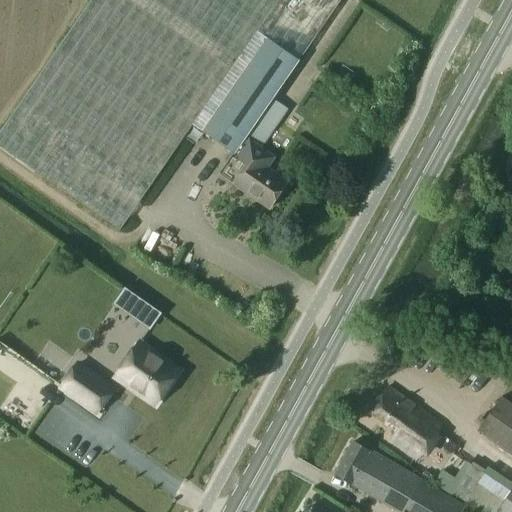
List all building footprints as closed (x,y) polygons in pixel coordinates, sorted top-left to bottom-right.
[(236,155),(300,61),(342,0),(92,0),(0,133),(0,147),(120,231),(193,126),(236,155)] [(288,183),(267,169),(275,159),(250,142),(238,159),(247,166),(234,184),(270,209),(288,183)] [(179,371),(139,343),(114,376),(155,405),(179,371)] [(114,390),(78,364),(62,387),(98,413),(114,390)] [(444,423),(388,385),(368,414),(394,433),(388,442),(415,460),(412,466),(479,511),(511,511),(511,491),(511,493),(438,443),(443,435),(438,432),(444,423)] [(511,404),(502,397),(478,432),(511,456),(511,404)] [(410,511),(466,511),(464,510),(466,506),(354,442),(335,474),(400,511),(404,511),(407,509),(410,511)] [(334,511),(317,501),(310,511),(334,511)]
